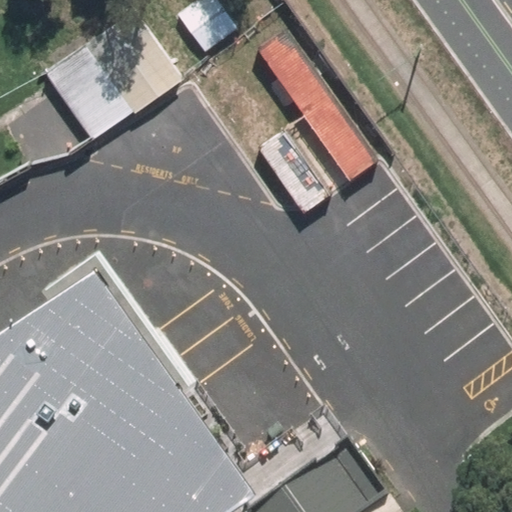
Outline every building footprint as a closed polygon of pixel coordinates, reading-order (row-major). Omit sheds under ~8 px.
[(135,113),(186,77),(139,10),(87,46),(135,113)] [(236,53),(201,78),(290,201),(351,157),(302,90),(277,109),(236,53)] [(390,164),(319,213),(408,342),(479,292),(390,164)] [(0,511),(233,511),(253,499),(105,282),(0,353),(0,511)] [(511,439),(511,363),(471,309),(388,371),(465,474),(511,439)] [(404,499),(414,511),(477,511),(408,418),(367,448),(404,499)] [(360,511),(384,495),(345,440),(244,511),(360,511)]
